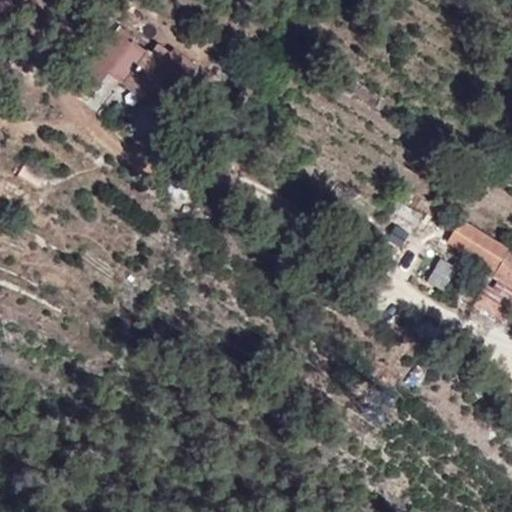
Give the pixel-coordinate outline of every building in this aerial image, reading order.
[(126,37),(129,31),(111,22),(108,27),(126,37)] [(114,73),(132,40),(126,37),(108,27),(107,27),(89,60),(114,73)] [(168,55),(176,40),(168,36),(166,41),(152,34),(148,44),(168,55)] [(159,121),(189,66),(168,55),(148,44),(134,36),(114,73),(133,84),(148,92),(140,112),(141,118),(144,124),(155,124),(159,121)] [(189,66),(197,52),(177,39),(168,55),(189,66)] [(97,93),(109,70),(89,60),(77,81),(97,93)] [(123,101),(133,84),(114,73),(104,90),(123,101)] [(37,176),(46,160),(24,147),(15,163),(37,176)] [(492,244),(442,211),(429,234),(478,267),(492,244)] [(388,244),(404,248),(409,229),(393,225),(388,244)] [(511,288),(511,250),(494,239),(492,244),(478,267),(511,288)] [(275,401),(288,377),(271,367),(258,390),(275,401)]
